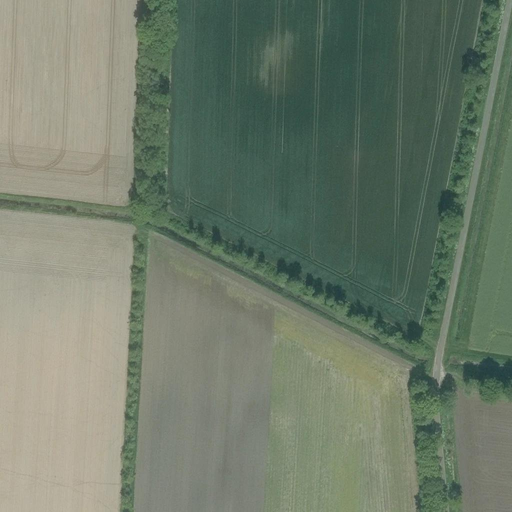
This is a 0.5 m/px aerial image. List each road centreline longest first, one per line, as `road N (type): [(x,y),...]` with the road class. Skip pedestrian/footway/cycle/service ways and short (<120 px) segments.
road 1 (unclassified): [(437,372),(508,0)]
road 2 (unclassified): [(444,511),(437,372)]
